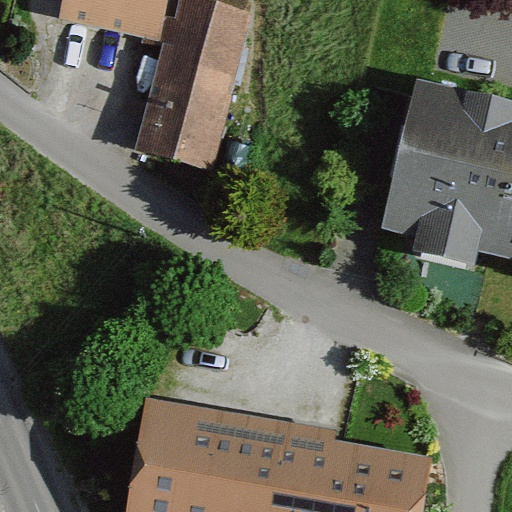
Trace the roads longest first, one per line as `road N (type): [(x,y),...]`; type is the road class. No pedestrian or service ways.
road 1 (residential): [(477,385),(205,240),(89,167),(0,98)]
road 2 (residential): [(477,385),(467,511)]
